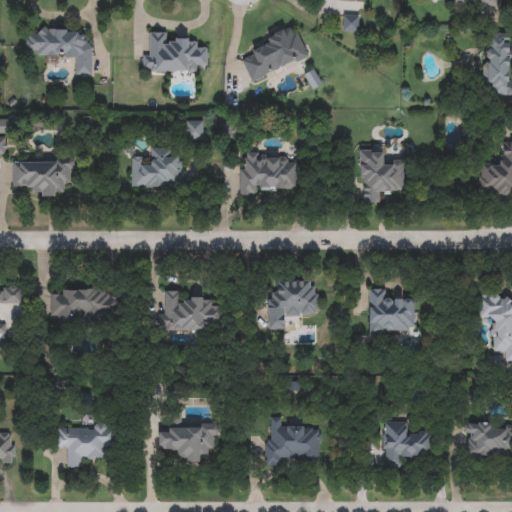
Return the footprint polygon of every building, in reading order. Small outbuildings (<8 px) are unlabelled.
[(358,32),(343,32),(343,15),(358,15),(358,32)] [(308,57),(251,83),(241,61),(252,55),(248,48),(294,27),(308,57)] [(75,75),(74,56),(37,57),(37,52),(26,52),(26,32),(91,32),(91,75),(75,75)] [(197,75),(142,73),(143,53),(151,53),(151,33),(166,33),(165,41),(207,43),(206,65),(197,65),(197,75)] [(510,79),(511,79),(511,97),(490,97),(490,86),(483,86),(483,33),(511,33),(510,79)] [(203,121),(203,140),(184,140),(184,121),(203,121)] [(511,196),(478,196),(479,165),(501,165),(501,142),(511,142),(511,196)] [(181,189),(131,189),(131,159),(151,159),(151,149),(172,149),(172,157),(181,158),(181,189)] [(381,151),(381,161),(403,161),(403,193),(381,193),(381,203),(359,203),(359,151),(381,151)] [(286,154),(286,163),(298,163),(298,191),(260,190),(260,196),(239,196),(240,153),(286,154)] [(33,197),(33,188),(12,187),(12,159),(73,161),(72,178),(63,178),(63,197),(33,197)] [(316,318),(288,318),(288,330),(267,330),(267,293),(277,293),(277,280),(316,280),(316,318)] [(0,286),(22,287),(20,336),(0,334),(0,286)] [(368,334),(368,289),(389,289),(389,299),(414,300),(414,335),(368,334)] [(50,318),(50,290),(110,290),(111,322),(59,323),(59,317),(50,318)] [(159,332),(159,308),(162,308),(162,292),(180,292),(180,301),(218,301),(218,333),(159,332)] [(511,361),(503,362),(502,351),(492,352),(491,318),(478,319),(477,296),(511,294),(511,361)] [(264,466),(264,439),(272,439),(272,418),(282,418),(282,428),(320,428),(320,457),(285,457),(285,466),(264,466)] [(402,458),(402,468),(383,468),(383,422),(406,422),(406,432),(431,432),(431,458),(402,458)] [(511,460),(464,458),(465,424),(511,424),(511,460)] [(214,426),(214,452),(204,452),(204,462),(178,463),(177,451),(158,451),(158,426),(214,426)] [(55,428),(112,428),(112,448),(103,448),(103,459),(82,459),(82,468),(66,468),(66,449),(55,449),(55,428)] [(0,434),(14,434),(14,463),(0,463),(0,434)]
